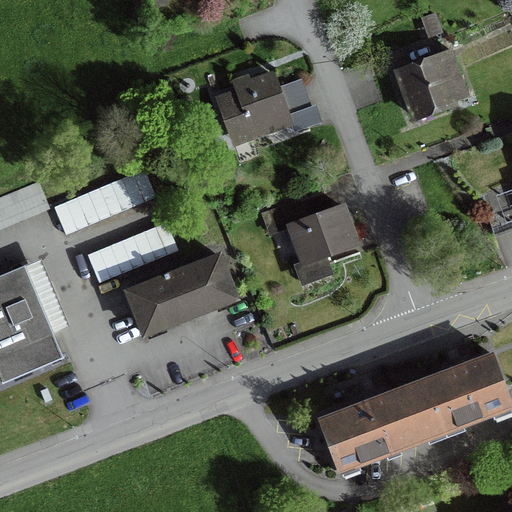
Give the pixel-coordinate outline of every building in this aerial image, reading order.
[(427,37),(439,33),(433,16),(421,21),(427,37)] [(466,100),(449,52),(430,59),(432,64),(398,77),(414,120),(454,105),(454,104),(466,100)] [(236,153),(292,132),(272,77),(248,86),(247,82),(233,87),(235,95),(217,102),(236,153)] [(0,229),(47,210),(36,184),(0,199),(0,229)] [(341,209),(288,228),(302,265),(355,246),(341,209)] [(180,273),(180,271),(166,277),(167,278),(126,294),(143,336),(234,301),(217,258),(180,273)] [(0,277),(0,385),(61,360),(47,326),(53,324),(38,289),(33,291),(24,268),(0,277)] [(491,358),(457,371),(371,403),(319,423),(338,472),(428,438),(510,408),(504,393),(491,358)]
